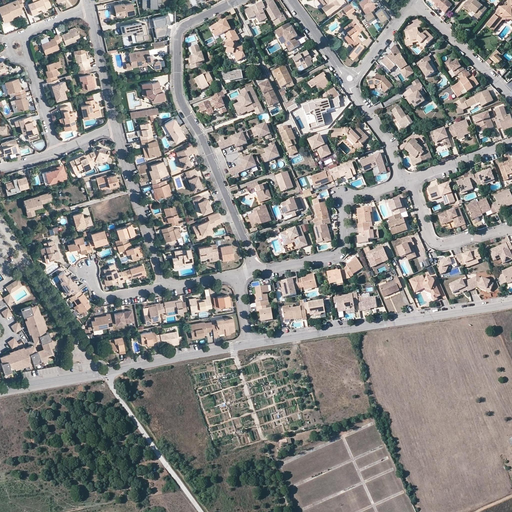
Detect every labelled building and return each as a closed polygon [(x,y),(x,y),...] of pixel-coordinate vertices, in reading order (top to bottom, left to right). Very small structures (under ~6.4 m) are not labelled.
[(12,19),(12,17),(22,12),(20,7),(24,5),(22,1),(21,0),(15,0),(0,6),(0,13),(3,22),(12,19)] [(37,10),(42,9),(45,7),(46,9),(47,8),(51,6),(48,0),(36,0),(33,2),(33,3),(28,5),(33,16),(38,13),(37,10)] [(324,0),(326,3),(323,5),(328,12),(340,4),(336,0),(324,0)] [(360,0),(357,2),(365,13),(373,8),(374,7),(371,2),(373,0),(360,0)] [(444,13),(452,5),(446,0),(430,0),(435,4),(438,6),(441,9),(440,9),(444,13)] [(468,4),(466,6),(472,11),(470,12),(474,16),(476,14),(480,17),(487,9),(483,5),(482,6),(477,3),(479,0),(469,0),(467,3),(468,4)] [(492,30),(502,18),(511,18),(511,1),(508,2),(508,6),(501,7),(500,8),(501,11),(498,12),(486,25),(492,30)] [(124,4),(122,4),(122,3),(113,5),(116,16),(126,13),(126,15),(134,13),(132,2),(124,4)] [(266,9),(267,11),(275,27),(286,21),(283,16),(282,17),(280,13),(273,2),(265,7),(266,9)] [(466,2),(463,6),(470,12),(472,11),(466,6),(468,4),(467,3),(466,2)] [(342,8),(347,15),(354,10),(349,3),(342,8)] [(245,13),(250,21),(256,18),(259,23),(267,19),(264,12),(262,11),(266,9),(265,7),(264,7),(262,4),(245,13)] [(373,8),(365,13),(362,15),(367,21),(377,15),(381,21),(386,17),(380,8),(375,11),(373,8)] [(164,14),(152,17),(153,25),(158,24),(165,26),(166,22),(168,23),(170,19),(168,14),(165,15),(164,14)] [(493,31),(502,21),(511,21),(511,18),(502,18),(492,30),(493,31)] [(147,33),(145,22),(140,24),(139,20),(120,24),(122,34),(132,32),(134,41),(144,38),(143,34),(147,33)] [(222,34),(222,33),(225,32),(226,32),(227,33),(227,35),(225,36),(228,41),(237,36),(235,32),(231,31),(226,21),(222,23),(222,24),(221,26),(219,27),(218,26),(217,25),(213,27),(211,31),(214,36),(217,38),(221,36),(222,35),(222,34)] [(361,43),(361,42),(355,34),(361,30),(356,23),(354,25),(351,22),(347,24),(350,28),(346,31),(347,32),(344,37),(349,43),(351,42),(355,46),(353,48),(348,54),(353,58),(363,46),(361,43)] [(292,28),(290,29),(289,27),(286,28),(285,26),(276,31),(278,34),(280,38),(282,36),(284,36),(287,42),(291,40),(294,39),(297,37),(292,28)] [(422,36),(421,37),(419,35),(419,33),(417,27),(412,28),(413,30),(413,33),(406,35),(407,43),(417,41),(419,42),(425,48),(434,38),(426,31),(422,36)] [(79,36),(76,28),(67,32),(61,34),(61,32),(57,34),(60,40),(63,39),(65,44),(76,40),(75,38),(79,36)] [(50,39),(50,40),(41,43),(45,53),(59,48),(57,43),(60,42),(60,40),(57,34),(54,35),(54,37),(50,39)] [(239,49),(237,50),(237,48),(238,47),(236,43),(239,41),(237,36),(228,41),(226,42),(227,44),(226,48),(228,49),(226,54),(231,56),(231,55),(234,56),(238,62),(246,58),(243,52),(244,52),(242,47),(239,49)] [(285,44),(287,47),(295,42),(294,39),(291,40),(287,42),(286,43),(285,44)] [(287,47),(289,51),(299,46),(298,43),(297,42),(295,42),(287,47)] [(194,55),(195,58),(192,58),(190,59),(192,65),(190,66),(191,70),(204,67),(203,62),(205,61),(203,53),(202,53),(200,45),(194,47),(196,55),(194,55)] [(390,71),(393,68),(397,64),(400,68),(401,70),(403,69),(405,71),(403,73),(406,78),(413,72),(409,66),(408,66),(401,56),(402,55),(395,45),(392,47),(392,48),(390,49),(391,52),(392,55),(391,56),(390,55),(388,57),(387,56),(383,59),(384,60),(382,62),(390,71)] [(75,54),(78,71),(88,69),(90,68),(90,64),(88,64),(87,59),(84,48),(79,49),(76,50),(77,53),(75,54)] [(499,48),(495,52),(500,56),(501,57),(504,53),(499,48)] [(132,57),(134,63),(144,62),(149,66),(150,69),(156,68),(155,61),(152,62),(151,62),(148,60),(147,57),(147,55),(146,55),(145,50),(135,52),(136,56),(132,57)] [(293,59),(298,68),(302,66),(304,70),(312,65),(310,61),(307,56),(309,55),(307,51),(293,59)] [(500,70),(504,65),(497,59),(500,56),(495,52),(489,59),(500,70)] [(435,72),(431,66),(433,64),(431,61),(433,60),(430,55),(418,63),(427,77),(435,72)] [(450,65),(452,69),(456,75),(459,73),(461,76),(468,72),(466,69),(465,69),(462,66),(461,66),(458,63),(456,62),(454,60),(453,61),(452,59),(446,62),(449,66),(450,65)] [(48,81),(54,80),(53,76),(57,74),(55,68),(58,67),(56,61),(45,64),(47,69),(47,70),(45,71),(47,77),(45,78),(46,82),(48,81)] [(285,66),(274,72),(281,87),(285,85),(292,82),(291,78),(289,79),(287,75),(289,74),(285,66)] [(80,80),(82,79),(82,82),(81,83),(82,87),(86,87),(86,89),(93,87),(91,77),(92,77),(91,73),(89,73),(88,69),(78,71),(80,80)] [(243,77),(241,69),(223,74),(224,78),(230,77),(230,80),(243,77)] [(460,89),(461,91),(465,88),(467,91),(479,83),(474,76),(469,79),(468,80),(466,77),(468,76),(470,74),(469,71),(468,72),(461,76),(460,77),(462,80),(452,87),(455,92),(460,89)] [(204,90),(214,85),(208,72),(198,77),(204,90)] [(309,83),(312,89),(317,86),(320,91),(327,87),(330,85),(325,77),(326,77),(324,73),(309,83)] [(369,86),(375,85),(378,87),(377,89),(379,89),(381,90),(384,93),(388,90),(389,90),(393,86),(388,82),(383,76),(376,74),(375,76),(374,79),(368,80),(369,86)] [(198,77),(195,79),(201,91),(204,90),(198,77)] [(8,93),(14,91),(15,95),(18,94),(25,92),(24,88),(21,89),(18,78),(4,82),(8,93)] [(49,86),(51,85),(53,92),(55,100),(65,97),(60,82),(58,83),(57,79),(54,80),(48,81),(49,86)] [(160,90),(157,90),(157,87),(159,87),(158,81),(151,82),(150,81),(143,83),(145,95),(147,93),(153,97),(152,100),(164,98),(162,91),(161,90),(160,90)] [(274,93),(273,94),(272,91),(273,91),(271,87),(270,84),(269,82),(260,86),(269,103),(272,102),(274,105),(279,103),(274,93)] [(424,100),(421,96),(419,92),(421,90),(420,88),(423,87),(420,83),(415,87),(409,90),(405,93),(412,103),(415,108),(420,105),(419,103),(424,100)] [(249,107),(250,110),(260,105),(251,86),(242,90),(244,94),(243,95),(240,96),(244,104),(237,107),(241,114),(247,111),(246,109),(249,107)] [(330,91),(328,92),(330,96),(334,100),(339,96),(334,88),(333,89),(330,91)] [(493,100),(488,89),(467,100),(465,97),(454,102),(456,106),(458,114),(464,112),(463,109),(468,106),(480,100),(482,106),(493,100)] [(222,99),(226,97),(224,94),(224,91),(219,93),(214,95),(216,100),(212,102),(212,100),(199,105),(202,112),(207,110),(209,115),(214,113),(213,111),(216,110),(217,112),(221,110),(222,114),(227,112),(222,99)] [(16,99),(15,99),(17,103),(12,105),(15,112),(19,111),(28,108),(27,105),(25,99),(25,97),(26,96),(25,92),(18,94),(15,95),(16,99)] [(410,104),(412,103),(405,93),(403,94),(410,104)] [(244,104),(240,96),(237,98),(240,102),(234,105),(239,115),(241,114),(237,107),(244,104)] [(98,110),(94,111),(93,107),(94,107),(93,103),(94,103),(93,99),(85,101),(86,104),(81,106),(83,119),(99,115),(98,110)] [(310,114),(314,112),(315,114),(317,122),(318,123),(323,121),(323,119),(320,112),(321,112),(320,110),(324,108),(325,110),(330,108),(338,105),(337,101),(331,103),(329,102),(328,102),(327,99),(313,104),(313,103),(301,107),(303,113),(304,112),(305,116),(310,115),(310,114)] [(61,117),(62,122),(64,122),(66,129),(70,128),(70,130),(75,128),(73,119),(71,112),(70,112),(68,105),(60,107),(61,112),(63,111),(65,116),(62,117),(61,117)] [(257,115),(263,112),(260,105),(250,110),(249,107),(246,109),(247,111),(248,112),(255,109),(257,115)] [(511,120),(510,114),(506,115),(503,106),(495,109),(497,115),(493,116),(495,121),(498,128),(502,127),(511,123),(511,120)] [(157,107),(129,112),(130,118),(150,114),(152,114),(155,113),(158,113),(157,107)] [(393,116),(398,123),(400,122),(405,129),(413,124),(408,117),(407,117),(400,107),(392,111),(394,115),(393,116)] [(487,112),(487,114),(482,116),(481,114),(473,117),(474,118),(478,129),(486,126),(487,129),(493,127),(491,122),(495,121),(493,116),(491,110),(487,112)] [(20,124),(23,134),(27,133),(29,138),(38,135),(36,125),(33,126),(32,120),(31,116),(14,120),(16,126),(20,124)] [(178,124),(175,119),(174,120),(173,118),(164,123),(168,130),(170,133),(180,126),(179,123),(178,124)] [(466,120),(449,126),(451,133),(453,137),(457,135),(458,137),(462,136),(461,135),(463,134),(464,135),(465,135),(471,132),(466,120)] [(151,138),(153,138),(149,122),(140,124),(141,130),(143,136),(140,137),(141,141),(151,138)] [(254,136),(259,134),(264,132),(265,136),(266,138),(271,136),(270,133),(272,132),(270,128),(268,129),(267,124),(261,126),(261,124),(251,128),(254,136)] [(286,124),(278,128),(290,153),(295,150),(293,145),(295,144),(296,144),(294,139),(293,137),(294,136),(291,127),(288,128),(286,124)] [(184,134),(181,129),(181,128),(180,126),(170,133),(171,135),(175,142),(184,137),(183,134),(184,134)] [(344,133),(348,135),(347,137),(354,144),(358,141),(362,144),(369,137),(358,126),(355,130),(353,131),(350,129),(350,130),(346,129),(346,127),(342,127),(342,129),(333,128),(332,136),(338,136),(338,135),(343,135),(344,133)] [(434,141),(441,139),(442,140),(444,144),(446,143),(450,142),(447,135),(451,133),(449,126),(431,133),(434,141)] [(218,143),(221,149),(235,144),(237,150),(243,148),(242,145),(240,142),(245,140),(250,138),(247,130),(237,135),(238,137),(233,139),(232,137),(224,141),(222,137),(220,138),(221,142),(218,143)] [(324,143),(320,135),(308,140),(313,150),(316,149),(317,150),(321,158),(331,153),(326,144),(325,144),(323,145),(322,144),(324,143)] [(146,144),(147,143),(148,147),(147,148),(150,157),(160,155),(157,141),(152,142),(151,138),(141,141),(142,145),(146,144)] [(432,157),(427,146),(420,148),(418,146),(419,145),(417,143),(418,142),(414,138),(409,144),(409,145),(406,149),(410,153),(409,154),(409,155),(413,159),(416,165),(422,162),(422,161),(432,157)] [(0,156),(4,155),(3,152),(10,151),(11,153),(17,152),(15,144),(16,143),(15,139),(1,143),(1,145),(0,144),(0,156)] [(363,146),(362,144),(358,141),(354,144),(353,146),(358,151),(363,146)] [(275,158),(274,155),(279,153),(274,142),(269,144),(270,147),(271,150),(266,152),(262,154),(265,162),(275,158)] [(188,161),(187,159),(188,159),(186,154),(194,151),(192,148),(191,144),(185,146),(186,148),(176,152),(183,168),(191,165),(189,160),(188,161)] [(93,160),(95,159),(104,162),(104,160),(109,162),(110,159),(109,156),(107,155),(107,154),(107,153),(108,150),(102,147),(100,151),(97,149),(89,152),(89,153),(93,160)] [(381,152),(360,161),(365,172),(378,167),(382,174),(388,172),(381,152)] [(70,161),(75,171),(83,167),(85,171),(91,168),(90,166),(94,164),(93,160),(89,153),(85,155),(85,154),(81,156),(82,157),(80,158),(79,157),(70,161)] [(246,170),(245,168),(250,165),(251,168),(261,164),(257,156),(253,158),(248,160),(246,157),(245,154),(240,156),(243,163),(229,169),(232,175),(235,174),(236,178),(239,177),(237,173),(246,170)] [(151,165),(152,170),(155,179),(152,179),(151,180),(153,184),(160,182),(160,180),(159,177),(163,176),(167,174),(163,161),(151,165)] [(339,175),(344,173),(345,176),(346,179),(353,177),(352,175),(352,173),(355,172),(352,162),(329,170),(330,173),(333,180),(337,178),(336,176),(335,174),(338,173),(339,175)] [(509,178),(508,174),(511,173),(511,162),(510,163),(506,164),(505,163),(500,164),(505,179),(509,178)] [(50,171),(59,168),(62,179),(66,178),(63,165),(50,169),(50,171)] [(45,172),(48,183),(62,179),(59,168),(50,171),(45,172)] [(197,175),(194,168),(189,170),(190,173),(188,173),(190,178),(188,179),(193,191),(202,187),(198,176),(196,177),(196,176),(197,175)] [(479,171),(474,173),(475,176),(477,181),(478,185),(483,183),(495,179),(490,168),(486,170),(482,171),(479,172),(479,171)] [(278,180),(280,179),(284,191),(293,187),(288,171),(276,176),(278,180)] [(313,185),(320,182),(320,184),(328,181),(329,183),(333,181),(333,180),(330,173),(326,174),(326,172),(311,177),(313,185)] [(462,191),(467,189),(474,187),(472,183),(477,181),(475,176),(474,173),(469,174),(469,175),(469,176),(470,178),(464,180),(464,179),(458,181),(462,191)] [(96,178),(99,188),(109,185),(110,187),(119,184),(116,174),(107,177),(106,175),(96,178)] [(16,177),(17,181),(14,181),(13,180),(5,182),(7,188),(10,187),(11,190),(15,189),(16,190),(20,189),(20,188),(28,186),(25,175),(16,177)] [(172,194),(168,184),(166,185),(164,180),(160,182),(153,184),(152,184),(155,193),(157,192),(159,198),(172,194)] [(257,188),(259,192),(256,193),(260,202),(271,198),(266,184),(259,187),(258,183),(247,187),(249,191),(251,190),(255,189),(257,188)] [(434,200),(436,199),(444,196),(447,195),(451,203),(456,201),(449,183),(440,187),(437,188),(437,187),(430,189),(434,200)] [(310,188),(303,190),(304,197),(312,195),(310,188)] [(504,207),(504,205),(511,201),(511,196),(509,190),(495,196),(497,202),(493,203),(493,204),(496,212),(497,214),(502,212),(501,210),(500,208),(504,207)] [(50,192),(43,194),(45,202),(52,200),(50,192)] [(34,214),(33,208),(32,207),(34,206),(35,207),(42,206),(41,203),(39,195),(23,200),(28,216),(34,214)] [(207,198),(203,199),(202,196),(192,200),(194,203),(197,202),(202,213),(211,210),(207,198)] [(296,217),(295,213),(294,211),(297,210),(298,212),(302,211),(298,198),(282,203),(284,208),(286,214),(286,216),(292,214),(293,217),(296,217)] [(405,207),(403,208),(401,203),(403,202),(402,198),(390,202),(393,212),(395,211),(396,210),(398,215),(401,214),(407,211),(406,207),(405,207)] [(318,199),(313,201),(317,218),(313,219),(314,223),(317,222),(326,220),(325,216),(328,216),(327,212),(325,212),(323,203),(319,204),(318,199)] [(486,199),(477,203),(482,214),(491,210),(492,214),(496,212),(493,204),(489,206),(486,199)] [(500,208),(501,210),(511,205),(511,201),(504,205),(504,207),(500,208)] [(473,219),(482,215),(482,214),(477,203),(476,202),(467,206),(473,219)] [(177,219),(178,219),(174,205),(164,208),(166,216),(168,222),(171,221),(172,225),(179,223),(177,219)] [(254,227),(264,223),(263,221),(266,220),(266,219),(269,217),(265,205),(253,209),(254,212),(252,213),(255,222),(252,223),(254,227)] [(358,215),(360,215),(361,224),(359,224),(358,224),(359,229),(369,227),(368,222),(371,222),(370,212),(370,211),(368,211),(368,208),(357,209),(358,215)] [(450,219),(453,218),(454,220),(456,226),(457,227),(465,224),(459,208),(439,216),(442,224),(447,223),(451,221),(450,219)] [(222,221),(218,211),(207,216),(209,219),(197,224),(192,226),(198,239),(203,237),(201,234),(209,231),(207,226),(209,225),(210,226),(222,221)] [(91,223),(89,215),(85,217),(85,219),(84,219),(81,212),(73,214),(73,216),(76,226),(79,225),(80,228),(81,228),(82,228),(86,227),(85,225),(91,223)] [(389,223),(393,235),(408,230),(406,224),(404,218),(403,219),(401,214),(398,215),(396,215),(389,218),(390,223),(389,223)] [(329,231),(327,232),(325,225),(327,225),(330,224),(329,219),(326,220),(317,222),(319,227),(314,228),(317,240),(316,241),(317,243),(323,242),(323,239),(330,238),(329,231)] [(129,241),(128,237),(134,235),(131,224),(126,226),(124,226),(116,228),(120,239),(115,240),(117,245),(128,242),(129,241)] [(162,228),(164,237),(165,236),(167,241),(177,238),(172,225),(162,228)] [(290,239),(292,238),(293,240),(295,248),(301,246),(301,247),(306,246),(300,227),(282,233),(285,243),(290,241),(290,239)] [(359,244),(370,242),(369,239),(374,238),(379,238),(378,230),(371,231),(370,227),(369,227),(359,229),(359,232),(359,233),(362,232),(364,232),(364,236),(362,236),(358,237),(359,244)] [(99,245),(99,243),(102,242),(107,241),(104,230),(91,234),(92,239),(88,240),(90,245),(90,247),(99,245)] [(72,250),(77,248),(80,248),(80,250),(82,254),(92,251),(90,247),(90,245),(85,247),(82,237),(73,239),(75,243),(70,245),(72,250)] [(412,249),(410,250),(408,244),(410,243),(412,242),(411,239),(403,242),(404,246),(397,249),(401,259),(406,257),(407,260),(415,257),(412,249)] [(43,254),(44,259),(53,256),(54,259),(59,257),(57,249),(56,249),(55,244),(54,244),(53,240),(44,243),(45,247),(40,248),(42,255),(43,254)] [(125,249),(127,254),(130,252),(132,260),(139,258),(138,255),(142,254),(139,244),(132,247),(130,247),(128,242),(117,245),(118,248),(119,251),(123,250),(125,249)] [(198,246),(200,257),(209,256),(209,257),(213,256),(213,260),(219,259),(217,247),(216,243),(210,244),(198,246)] [(511,256),(509,250),(506,243),(502,245),(503,246),(502,246),(501,245),(489,251),(493,258),(499,255),(500,257),(503,263),(511,259),(511,256)] [(223,260),(234,258),(232,244),(220,246),(223,260)] [(388,259),(382,246),(365,253),(371,267),(376,265),(375,261),(381,258),(383,262),(388,259)] [(178,263),(183,262),(188,261),(192,260),(190,248),(176,250),(178,256),(175,257),(172,257),(173,265),(179,264),(178,263)] [(465,265),(468,263),(472,265),(479,262),(478,260),(477,257),(480,256),(477,251),(476,252),(474,251),(469,253),(470,254),(468,255),(466,254),(460,256),(460,255),(456,256),(459,263),(461,267),(465,265)] [(458,264),(459,263),(456,256),(453,258),(454,260),(450,262),(449,260),(444,262),(443,260),(439,262),(440,265),(440,268),(438,272),(441,276),(446,274),(448,267),(451,266),(452,267),(454,268),(459,266),(458,264)] [(354,276),(353,274),(364,268),(357,258),(352,261),(349,263),(347,265),(347,266),(344,268),(345,270),(350,277),(354,276)] [(122,271),(121,271),(116,272),(114,263),(108,265),(109,267),(103,269),(105,275),(106,274),(109,284),(115,282),(114,280),(117,279),(118,281),(118,282),(125,280),(124,278),(122,271)] [(132,276),(132,277),(139,275),(145,273),(143,265),(130,269),(132,276)] [(430,274),(435,272),(432,266),(427,268),(430,274)] [(511,267),(507,270),(507,272),(502,274),(499,276),(502,284),(506,282),(506,284),(511,281),(511,279),(511,278),(511,277),(511,267)] [(337,283),(337,281),(351,279),(350,277),(345,270),(335,272),(335,270),(327,272),(329,284),(337,283)] [(309,275),(309,277),(307,277),(299,279),(299,283),(300,288),(305,287),(312,286),(312,288),(318,288),(315,274),(309,275)] [(78,286),(77,287),(73,282),(69,275),(61,281),(64,287),(68,292),(71,290),(74,294),(78,291),(80,289),(78,286)] [(491,282),(483,278),(482,279),(477,276),(467,280),(471,290),(475,288),(475,286),(477,285),(479,286),(478,288),(486,292),(487,289),(491,291),(494,285),(490,283),(491,282)] [(402,287),(397,277),(393,278),(394,280),(379,287),(384,297),(399,290),(398,289),(402,287)] [(419,289),(419,288),(424,286),(425,289),(425,291),(428,291),(429,291),(430,291),(432,292),(431,294),(432,296),(432,298),(433,301),(434,301),(435,301),(437,298),(441,296),(438,289),(435,288),(435,287),(433,285),(435,283),(435,282),(433,279),(426,277),(423,279),(423,277),(420,278),(415,280),(415,279),(410,281),(413,288),(414,287),(415,290),(419,289)] [(7,286),(11,292),(23,284),(19,278),(8,285),(7,286)] [(295,284),(294,279),(283,281),(284,284),(284,289),(286,297),(297,295),(296,290),(300,289),(300,288),(299,283),(295,284)] [(468,291),(471,290),(467,280),(464,282),(463,279),(450,284),(454,293),(459,290),(466,287),(467,290),(468,291)] [(255,288),(256,295),(257,302),(255,303),(256,307),(266,306),(269,305),(266,292),(265,286),(255,288)] [(72,301),(74,300),(82,312),(81,312),(84,316),(87,313),(85,310),(90,306),(88,303),(87,302),(86,303),(85,301),(87,300),(82,293),(81,294),(78,291),(74,294),(70,297),(72,301)] [(345,311),(345,308),(355,306),(354,303),(358,303),(357,293),(352,294),(352,295),(343,296),(343,297),(334,299),(335,304),(337,304),(338,312),(345,311)] [(189,298),(191,308),(196,307),(196,310),(208,308),(208,307),(212,306),(210,297),(210,294),(205,295),(206,298),(200,299),(196,300),(196,298),(196,297),(189,298)] [(217,296),(219,304),(230,302),(229,294),(225,294),(225,297),(223,297),(222,295),(217,296)] [(364,310),(364,309),(370,308),(377,307),(375,297),(370,298),(362,299),(362,302),(358,303),(360,311),(364,310)] [(177,300),(176,299),(164,301),(165,302),(160,303),(162,312),(163,317),(165,317),(164,311),(166,311),(178,308),(179,312),(184,311),(184,310),(182,301),(182,299),(177,300)] [(310,315),(314,315),(315,316),(320,315),(321,313),(325,313),(324,308),(322,308),(322,306),(324,305),(323,301),(304,303),(305,307),(306,314),(310,314),(310,315)] [(149,311),(151,311),(151,313),(149,313),(144,314),(146,323),(152,322),(152,320),(159,319),(158,312),(162,312),(160,303),(160,302),(156,303),(156,304),(148,306),(149,311)] [(24,314),(26,318),(29,326),(27,326),(29,332),(31,336),(33,341),(39,339),(40,341),(42,340),(44,347),(47,346),(51,344),(51,343),(50,340),(49,338),(48,335),(47,332),(46,330),(43,331),(42,327),(40,323),(39,319),(37,314),(39,313),(37,308),(33,309),(32,307),(31,305),(29,306),(28,304),(19,308),(20,310),(21,313),(22,315),(24,314)] [(257,312),(259,312),(261,322),(273,320),(271,310),(266,310),(266,306),(256,307),(257,312)] [(284,318),(293,316),(294,319),(294,320),(302,319),(302,320),(307,319),(306,314),(305,307),(300,308),(300,307),(293,308),(289,309),(289,306),(283,307),(284,318)] [(1,312),(5,318),(11,314),(7,308),(1,312)] [(123,311),(114,312),(116,323),(129,321),(134,320),(132,309),(125,310),(125,311),(123,312),(123,311)] [(106,315),(107,317),(97,318),(97,320),(92,321),(94,329),(109,327),(109,325),(113,325),(110,313),(106,314),(106,315)] [(217,329),(224,328),(225,331),(225,332),(230,332),(235,331),(235,330),(233,318),(228,318),(228,317),(223,318),(223,317),(217,318),(217,322),(211,323),(213,328),(214,335),(218,334),(217,332),(217,329)] [(204,335),(204,332),(203,330),(206,330),(213,328),(211,323),(211,321),(205,322),(204,320),(189,323),(191,332),(193,332),(195,334),(196,336),(204,335)] [(16,322),(10,326),(14,332),(20,329),(18,325),(16,322)] [(157,336),(152,337),(151,330),(140,332),(143,343),(147,342),(153,341),(153,343),(158,342),(157,336)] [(163,343),(169,342),(174,341),(175,343),(179,342),(177,330),(157,334),(157,336),(158,342),(159,346),(163,345),(163,343)] [(111,348),(117,347),(119,347),(119,349),(120,352),(125,351),(122,335),(109,337),(111,348)] [(7,342),(11,348),(17,344),(13,338),(7,342)] [(35,350),(36,353),(43,350),(44,352),(45,351),(48,350),(47,346),(44,347),(42,340),(40,341),(42,348),(35,350)] [(13,366),(18,365),(23,363),(27,361),(31,360),(32,363),(34,362),(37,361),(39,360),(42,359),(44,358),(46,357),(44,352),(43,350),(36,353),(35,350),(34,351),(33,350),(31,351),(29,350),(28,347),(23,349),(9,355),(4,357),(5,360),(4,361),(1,362),(2,363),(0,364),(1,367),(4,373),(6,373),(9,371),(10,371),(9,368),(13,366)]
